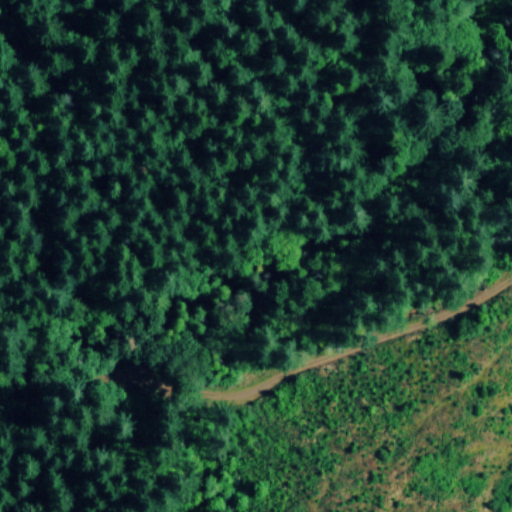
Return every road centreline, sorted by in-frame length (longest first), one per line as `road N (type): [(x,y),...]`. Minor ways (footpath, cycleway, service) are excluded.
road 1 (track): [(511,269),(447,311),(342,346),(216,379),(148,380)]
road 2 (track): [(148,380),(0,510)]
